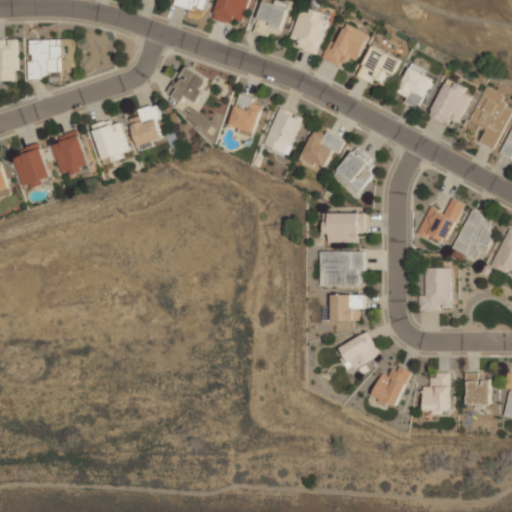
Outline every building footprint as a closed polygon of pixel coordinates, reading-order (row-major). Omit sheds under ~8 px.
[(175,0),(175,3),(205,12),(209,0),(175,0)] [(219,0),(214,16),(243,25),(250,0),(219,0)] [(279,35),(288,9),(264,1),(254,32),(267,36),(268,31),(279,35)] [(330,14),(310,8),(309,13),(300,10),(292,38),(299,40),(297,48),(318,54),(330,14)] [(358,61),(370,34),(346,23),(337,43),(330,40),(322,58),(342,68),(348,56),(358,61)] [(19,38),(0,38),(0,81),(19,81),(19,38)] [(29,39),(29,79),(51,79),(51,72),(64,72),(64,39),(29,39)] [(357,76),(371,83),(373,79),(387,86),(400,60),(372,45),(357,76)] [(420,106),(433,78),(425,74),(427,70),(411,63),(397,96),(420,106)] [(187,96),(196,102),(211,80),(190,66),(172,95),(183,102),(187,96)] [(465,93),(468,87),(447,78),(430,116),(449,124),(451,119),(460,123),(472,96),(465,93)] [(503,94),(486,86),(469,121),(486,129),(479,142),(494,149),(511,111),(511,109),(499,103),(503,94)] [(256,98),(240,93),(229,125),(239,128),(237,132),(252,137),(263,105),(255,102),(256,98)] [(140,115),(129,118),(139,150),(164,142),(157,119),(162,117),(157,103),(138,110),(140,115)] [(304,118),(279,107),(263,144),(287,155),(304,118)] [(92,125),(102,161),(111,158),(112,161),(124,158),(123,153),(130,150),(122,122),(113,124),(111,119),(92,125)] [(511,128),(500,153),(511,158),(511,156),(511,128)] [(90,167),(79,130),(58,137),(60,142),(52,145),(61,174),(70,171),(70,174),(90,167)] [(302,155),(326,167),(334,151),(339,153),(345,141),(326,131),(324,135),(315,130),(302,155)] [(22,186),(31,184),(32,188),(44,184),(43,179),(51,177),(40,142),(20,148),(22,155),(14,158),(22,186)] [(374,161),(358,146),(334,173),(357,194),(375,174),(368,168),(374,161)] [(0,160),(0,191),(8,189),(2,160),(0,160)] [(444,213),(431,206),(417,233),(446,248),(468,205),(452,197),(444,213)] [(495,232),(484,227),(489,216),(472,209),(454,249),(482,262),(495,232)] [(365,212),(329,212),(329,221),(324,221),(324,234),(329,234),(329,242),(359,242),(359,233),(365,233),(365,212)] [(511,275),(511,272),(511,231),(507,229),(491,267),(511,275)] [(321,286),(364,286),(364,250),(321,250),(321,286)] [(422,267),(422,311),(453,311),(453,267),(422,267)] [(331,320),(360,321),(360,308),(364,308),(365,294),(332,294),(331,320)] [(381,355),(369,331),(341,346),(353,369),(381,355)] [(389,376),(382,373),(372,395),(396,406),(411,373),(394,365),(389,376)] [(424,410),(450,410),(450,374),(430,374),(430,386),(423,386),(424,410)] [(491,374),(467,374),(466,404),(491,404),(491,374)]
